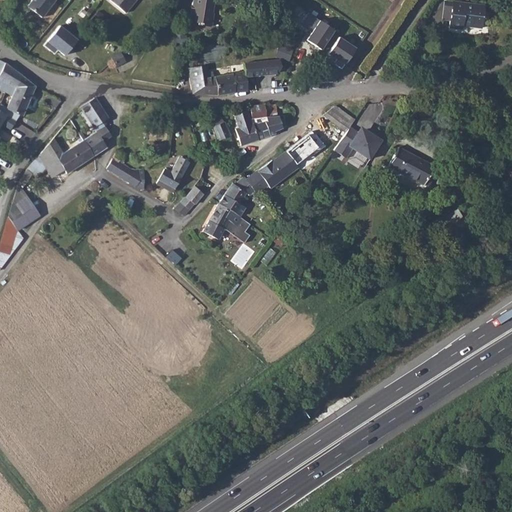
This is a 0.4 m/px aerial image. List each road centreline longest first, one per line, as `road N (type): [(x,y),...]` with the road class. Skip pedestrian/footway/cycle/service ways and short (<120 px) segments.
road 1 (residential): [(511,57),(321,97),(218,102),(75,90)]
road 2 (motorway): [(511,317),(213,511)]
road 3 (motorway): [(252,511),(511,343)]
road 4 (residential): [(75,90),(17,172),(0,217)]
